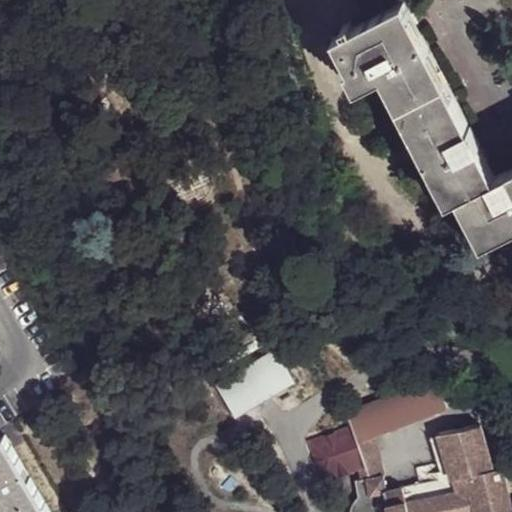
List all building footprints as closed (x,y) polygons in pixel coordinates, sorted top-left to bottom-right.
[(405,4),(336,41),(352,71),(348,73),(358,92),(384,78),(455,199),(494,178),(405,4)] [(131,106),(126,109),(127,118),(140,110),(131,106)] [(140,110),(127,118),(137,135),(150,127),(140,110)] [(511,169),(494,178),(455,199),(482,246),(511,229),(511,169)] [(273,343),(217,377),(238,410),(294,377),(273,343)] [(511,511),(511,507),(511,508),(503,464),(493,466),(486,421),(443,429),(450,473),(384,484),(383,473),(384,472),(377,431),(452,401),(439,367),(352,401),(358,416),(316,433),(332,473),(365,460),(367,476),(355,478),(359,495),(354,498),(350,505),(348,511),(487,511),(493,511),(511,511)] [(5,436),(0,438),(0,511),(50,511),(32,479),(24,467),(5,436)] [(24,467),(32,479),(37,477),(30,465),(24,467)]
